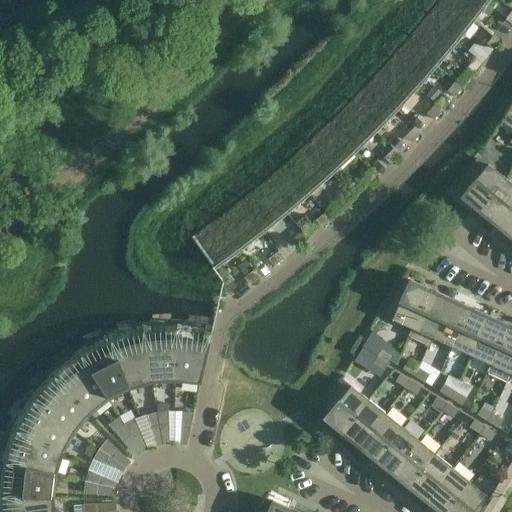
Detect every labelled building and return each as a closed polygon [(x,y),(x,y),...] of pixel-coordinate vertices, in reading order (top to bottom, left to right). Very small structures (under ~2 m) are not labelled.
[(450,0),(439,0),(425,17),(453,40),(459,33),(457,31),(469,16),(471,18),(472,17),(450,0)] [(450,0),(472,17),(478,9),(476,7),(481,0),(450,0)] [(425,17),(407,40),(434,63),(440,56),(438,54),(450,40),(452,41),(453,40),(425,17)] [(492,49),(500,39),(493,34),(486,44),(492,49)] [(407,40),(387,62),(414,86),(421,79),(419,76),(431,63),(433,64),(434,63),(407,40)] [(473,73),(481,63),(474,58),(466,67),(473,73)] [(387,62),(368,83),(394,108),(401,101),(399,98),(411,85),(413,87),(414,86),(387,62)] [(453,96),(461,87),(455,81),(446,91),(453,96)] [(368,83),(347,104),(373,130),(380,123),(378,120),(391,107),(393,109),(394,108),(368,83)] [(347,104),(326,125),(351,151),(358,144),(357,142),(370,129),(372,131),(373,130),(347,104)] [(432,119),(433,119),(440,110),(441,110),(434,104),(426,113),(432,119)] [(326,125),(305,145),(329,172),(337,165),(335,162),(348,150),(350,152),(351,151),(326,125)] [(411,142),(420,133),(413,127),(405,136),(411,142)] [(305,145),(283,164),(307,191),(314,185),(313,182),(326,170),(328,172),(329,172),(305,145)] [(389,164),(398,155),(392,149),(383,158),(389,164)] [(478,211),(505,178),(487,164),(486,166),(477,159),(456,193),(461,197),(459,199),(473,210),(475,208),(478,211)] [(283,164),(261,183),(284,211),(292,205),(290,202),(304,190),(306,192),(307,191),(283,164)] [(367,186),(376,177),(370,171),(361,179),(367,186)] [(511,203),(511,184),(505,178),(478,211),(482,214),(481,216),(494,227),(511,203)] [(261,183),(238,201),(261,230),(268,224),(267,221),(281,210),(283,212),(284,211),(261,183)] [(344,206),(353,198),(348,191),(338,200),(344,206)] [(238,201),(215,219),(237,248),(245,242),(243,240),(258,228),(260,231),(261,230),(238,201)] [(511,238),(511,203),(494,227),(507,237),(508,235),(511,238)] [(321,227),(331,218),(325,212),(315,220),(321,227)] [(237,248),(215,219),(191,237),(212,267),(221,260),(219,257),(234,247),(236,249),(237,248)] [(297,247),(297,246),(307,239),(301,232),(292,240),(297,247)] [(273,266),(283,258),(278,251),(268,259),(273,266)] [(248,284),(258,277),(259,277),(253,270),(243,277),(248,284)] [(408,336),(429,291),(424,289),(425,287),(409,280),(408,282),(402,279),(381,313),(391,318),(391,320),(410,329),(407,336),(408,336)] [(408,336),(428,345),(449,298),(434,291),(433,293),(429,291),(408,336)] [(449,298),(428,345),(429,346),(432,339),(451,347),(468,309),(464,307),(465,305),(449,298)] [(451,347),(470,356),(489,316),(473,309),(472,311),(468,309),(451,347)] [(489,316),(470,356),(489,365),(485,372),(487,372),(507,327),(503,325),(504,323),(489,316)] [(487,372),(506,381),(511,368),(511,328),(511,329),(507,327),(487,372)] [(175,340),(144,343),(151,382),(168,381),(168,378),(174,377),(175,340)] [(175,340),(174,377),(181,378),(181,381),(199,383),(208,344),(175,340)] [(144,343),(114,351),(127,385),(133,384),(134,387),(151,382),(144,343)] [(376,357),(387,363),(392,356),(381,349),(376,357)] [(114,351),(86,365),(107,399),(122,392),(121,388),(127,385),(114,351)] [(387,363),(376,357),(372,364),(383,371),(387,363)] [(413,376),(417,368),(407,362),(402,369),(413,376)] [(86,365),(61,385),(86,411),(92,407),(94,410),(107,399),(86,365)] [(417,368),(413,376),(423,382),(428,375),(417,368)] [(405,388),(410,381),(399,374),(394,382),(405,388)] [(341,432),(368,400),(350,386),(349,387),(340,380),(319,414),(324,418),(322,420),(336,431),(338,429),(341,432)] [(410,381),(405,388),(416,395),(420,387),(410,381)] [(450,398),(454,391),(444,384),(439,392),(450,398)] [(61,385),(41,409),(73,432),(85,419),(82,417),(86,411),(61,385)] [(454,391),(450,398),(460,405),(465,398),(454,391)] [(442,411),(447,403),(436,397),(431,404),(442,411)] [(384,414),(368,400),(341,432),(345,435),(343,437),(357,448),(384,414)] [(447,403),(442,411),(453,418),(457,410),(447,403)] [(487,421),(491,414),(481,407),(476,415),(487,421)] [(41,409),(25,436),(59,451),(62,445),(65,447),(73,432),(41,409)] [(156,412),(158,425),(169,424),(168,411),(156,412)] [(158,425),(156,412),(144,415),(149,428),(158,425)] [(190,426),(190,422),(192,413),(180,412),(179,425),(190,426)] [(401,427),(384,414),(357,448),(370,458),(371,457),(375,460),(401,427)] [(491,414),(487,421),(497,428),(502,421),(491,414)] [(130,436),(124,425),(119,417),(108,425),(123,442),(130,436)] [(124,425),(130,436),(140,431),(134,419),(124,425)] [(479,434),(484,426),(473,420),(469,427),(479,434)] [(484,426),(479,434),(490,441),(494,433),(484,426)] [(418,441),(401,427),(375,460),(379,463),(377,465),(390,475),(418,441)] [(25,436),(15,466),(55,475),(60,458),(57,457),(59,451),(25,436)] [(98,449),(109,456),(116,449),(106,440),(98,449)] [(435,454),(418,441),(390,475),(403,486),(405,484),(408,487),(435,454)] [(109,456),(98,449),(92,460),(104,466),(109,456)] [(452,468),(435,454),(408,487),(412,490),(411,492),(424,502),(452,468)] [(15,466),(12,498),(48,498),(49,492),(53,492),(55,475),(15,466)] [(443,511),(468,481),(452,468),(424,502),(435,511),(437,511),(438,511),(439,511),(443,511)] [(84,481),(97,484),(100,474),(88,470),(84,481)] [(97,484),(84,481),(83,493),(96,494),(97,484)] [(468,481),(443,511),(480,511),(488,500),(485,497),(486,496),(468,481)] [(12,498),(12,511),(52,511),(52,505),(49,505),(48,498),(12,498)] [(265,500),(258,511),(291,511),(287,510),(288,508),(272,501),(271,503),(265,500)]
